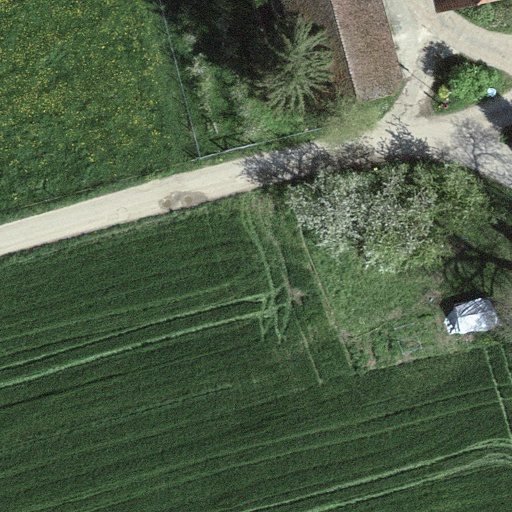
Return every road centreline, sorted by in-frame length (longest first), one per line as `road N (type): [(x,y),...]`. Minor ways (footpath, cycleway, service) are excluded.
road 1 (track): [(395,136),(0,236)]
road 2 (residential): [(511,168),(452,138),(395,136)]
